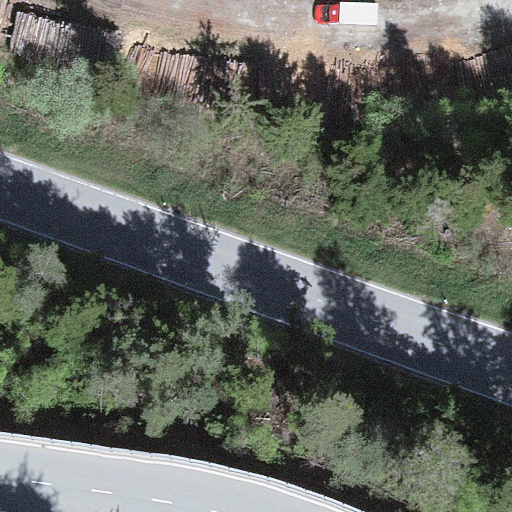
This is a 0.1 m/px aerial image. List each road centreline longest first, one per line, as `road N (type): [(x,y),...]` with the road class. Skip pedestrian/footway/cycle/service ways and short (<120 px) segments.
road 1 (tertiary): [(511,366),(0,181)]
road 2 (tertiary): [(0,476),(214,511)]
